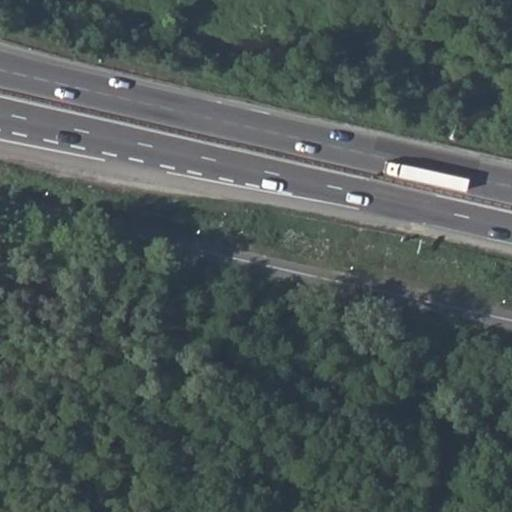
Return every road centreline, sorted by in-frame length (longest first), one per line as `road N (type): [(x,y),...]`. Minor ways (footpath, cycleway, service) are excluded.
road 1 (trunk): [(511,185),(0,68)]
road 2 (trunk): [(0,112),(511,227)]
